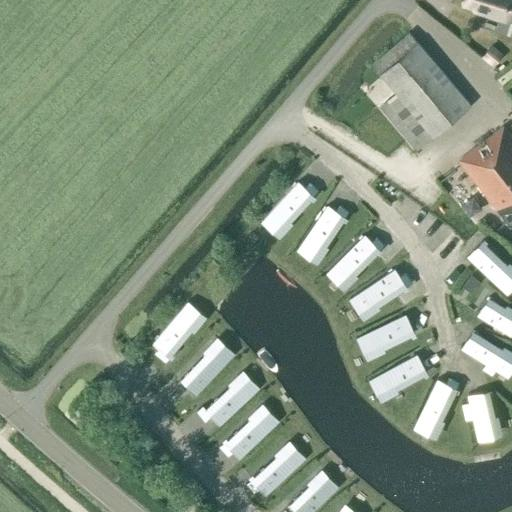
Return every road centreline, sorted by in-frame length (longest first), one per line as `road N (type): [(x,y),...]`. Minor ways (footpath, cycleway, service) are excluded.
road 1 (unclassified): [(19,418),(389,0)]
road 2 (secondary): [(124,511),(19,418)]
